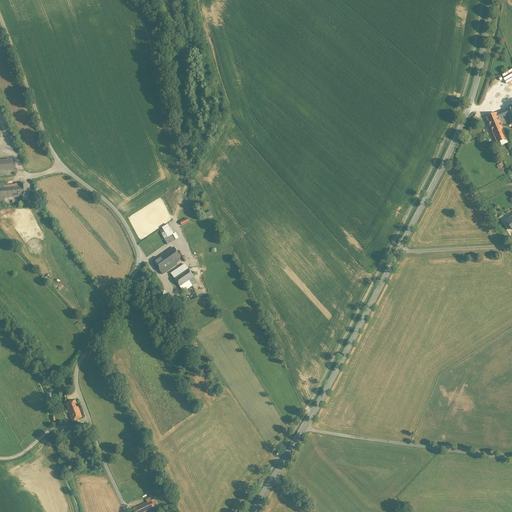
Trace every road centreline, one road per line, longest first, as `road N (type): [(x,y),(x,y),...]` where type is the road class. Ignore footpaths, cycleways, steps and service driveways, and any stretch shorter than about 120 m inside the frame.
road 1 (unclassified): [(127,511),(74,379),(139,256),(125,219),(60,166),(0,8)]
road 2 (tertiary): [(250,511),(355,330),(457,124),(486,0)]
